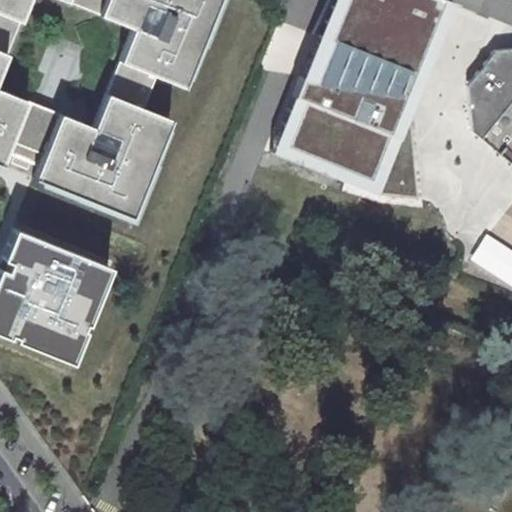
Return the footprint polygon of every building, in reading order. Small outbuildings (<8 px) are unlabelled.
[(216,0),(0,0),(0,161),(1,162),(6,150),(24,157),(38,163),(33,176),(121,211),(137,204),(171,120),(143,108),(156,76),(183,88),(217,3),(216,0)] [(455,3),(448,0),(326,0),(257,160),(370,199),(398,204),(419,198),(408,95),(455,3)] [(511,54),(498,56),(470,89),(473,136),(511,169),(511,54)] [(511,293),(511,219),(497,210),(463,261),(511,293)] [(114,266),(11,226),(0,255),(0,335),(75,365),(114,266)]
